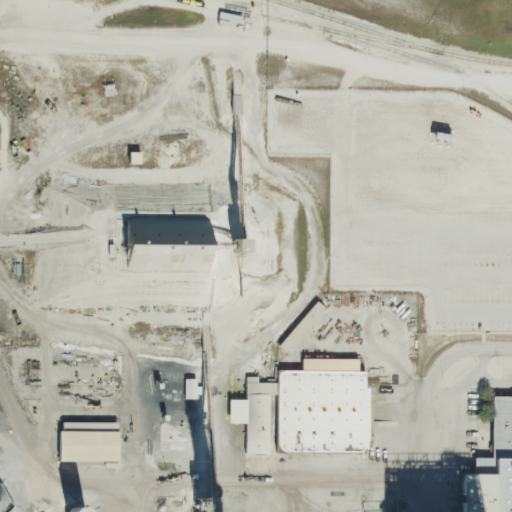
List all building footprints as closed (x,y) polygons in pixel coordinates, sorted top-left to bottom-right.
[(117,222),(117,272),(204,272),(204,222),(117,222)] [(276,345),(283,353),(317,319),(309,312),(276,345)] [(274,450),(275,370),(364,370),(364,451),(274,450)] [(470,473),(470,456),(491,456),(491,397),(511,397),(511,511),(459,511),(460,473),(470,473)] [(53,458),(53,421),(119,422),(119,459),(53,458)]
